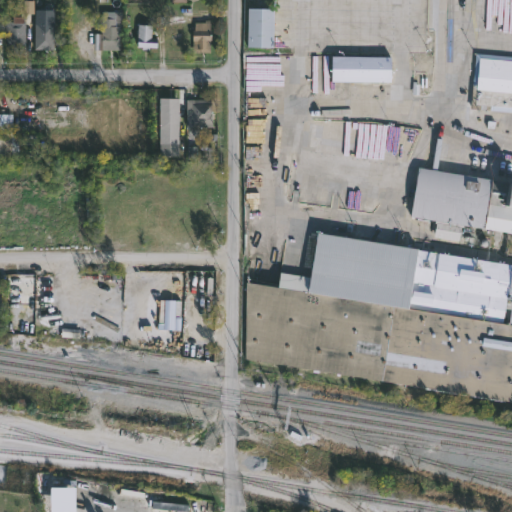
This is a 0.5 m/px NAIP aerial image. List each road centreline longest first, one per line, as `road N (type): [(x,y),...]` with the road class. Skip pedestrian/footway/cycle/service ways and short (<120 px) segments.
road 1 (residential): [(231,511),(235,0)]
road 2 (residential): [(236,81),(0,77)]
road 3 (residential): [(234,258),(0,258)]
